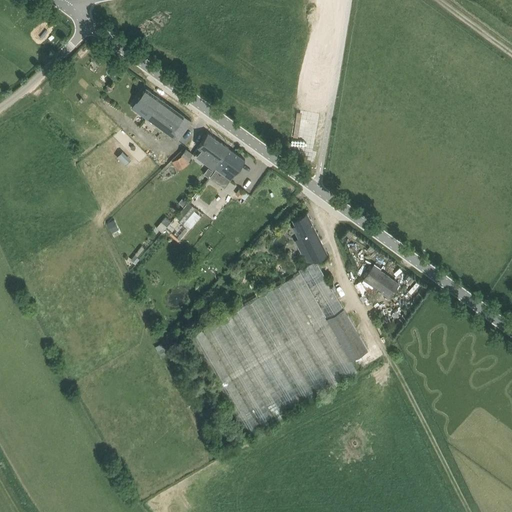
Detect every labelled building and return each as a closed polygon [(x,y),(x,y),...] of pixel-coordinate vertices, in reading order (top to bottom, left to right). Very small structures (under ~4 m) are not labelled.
[(154,18),(161,29),(170,23),(164,12),(154,18)] [(184,115),(146,87),(136,101),(146,108),(142,114),(178,140),(192,121),(184,115)] [(198,146),(202,149),(196,156),(209,165),(215,169),(209,177),(210,177),(211,176),(222,163),(220,160),(229,147),(208,132),(198,146)] [(245,159),(229,147),(220,160),(222,163),(211,176),(210,177),(224,187),(230,179),(231,180),(245,159)] [(186,149),(182,154),(188,158),(192,153),(186,149)] [(122,151),(117,156),(125,164),(129,160),(122,151)] [(172,161),(177,170),(188,164),(183,155),(172,161)] [(236,193),(241,197),(245,191),(240,187),(236,193)] [(183,207),(187,202),(182,198),(178,202),(183,207)] [(196,208),(188,201),(187,202),(183,207),(176,215),(190,228),(201,216),(194,210),(196,208)] [(316,259),(328,253),(307,212),(292,219),(295,224),(292,226),(298,238),(294,239),(306,264),(299,268),(301,272),(326,317),(342,308),(316,259)] [(166,216),(161,222),(167,227),(171,221),(166,216)] [(114,220),(108,223),(114,237),(121,233),(114,220)] [(140,259),(135,254),(131,260),(135,264),(140,259)] [(390,296),(399,283),(373,264),(364,277),(364,278),(359,284),(372,294),(378,287),(390,296)] [(349,360),(350,359),(366,349),(342,308),(326,317),(301,272),(189,338),(244,434),(355,370),(349,360)]
